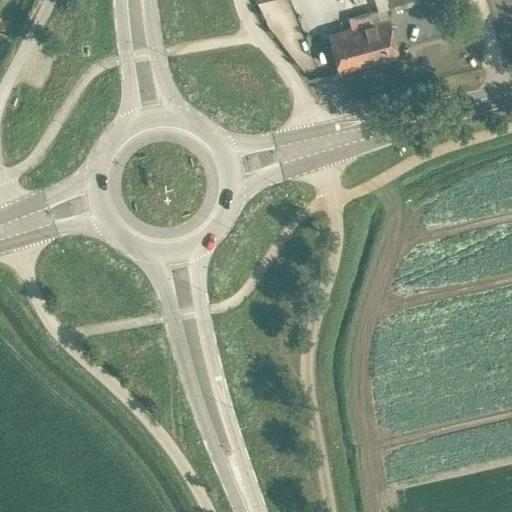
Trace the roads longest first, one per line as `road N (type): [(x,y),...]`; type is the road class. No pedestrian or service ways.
road 1 (unclassified): [(335,511),(308,355),(338,234),(324,160)]
road 2 (unclassified): [(209,511),(177,455),(60,336),(15,240)]
road 3 (primary): [(151,257),(214,448),(248,503)]
road 4 (primary): [(248,503),(198,277),(204,249)]
road 5 (unclassified): [(316,131),(241,0)]
road 6 (primary): [(123,0),(132,122)]
